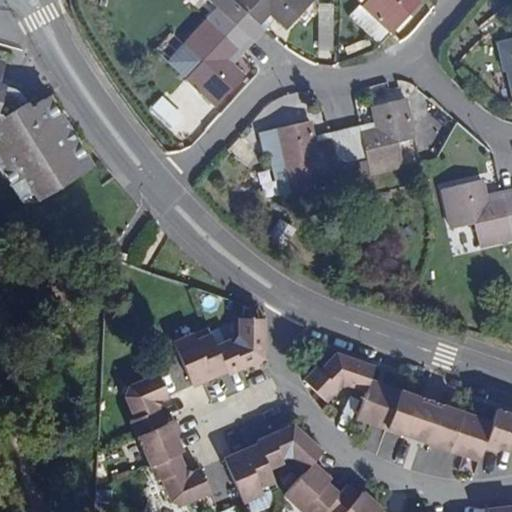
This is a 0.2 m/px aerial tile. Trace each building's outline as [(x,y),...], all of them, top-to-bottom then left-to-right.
[(210,0),(213,3),(253,43),(264,31),(259,26),(270,14),(276,19),(288,30),(316,0),(315,0),(210,0)] [(421,4),(415,0),(366,0),(362,5),(392,34),(421,4)] [(244,78),(232,65),(226,61),(238,49),(244,53),(253,43),(213,3),(204,13),(209,19),(186,45),(202,61),(185,79),(215,108),(244,78)] [(259,26),(264,31),(276,19),(270,14),(259,26)] [(321,49),(332,50),(334,28),(322,28),(321,49)] [(511,38),(498,42),(503,68),(507,67),(511,90),(511,38)] [(226,61),(232,65),(239,57),(244,53),(238,49),(226,61)] [(101,168),(89,150),(52,100),(42,107),(35,101),(28,106),(16,93),(3,90),(10,65),(0,62),(0,168),(16,192),(25,185),(42,210),(101,168)] [(181,138),(202,114),(172,87),(151,112),(181,138)] [(373,107),(376,121),(377,130),(361,133),(359,125),(345,128),(358,184),(373,181),(372,174),(403,167),(399,145),(415,141),(406,100),(373,107)] [(377,130),(376,121),(359,125),(361,133),(377,130)] [(343,187),(358,184),(345,128),(331,132),(332,141),(316,144),(314,135),(311,122),(278,131),(287,169),(304,166),(309,188),(340,181),(343,187)] [(331,132),(314,135),(316,144),(332,141),(331,132)] [(404,144),(406,163),(421,161),(418,142),(404,144)] [(443,201),(430,204),(433,219),(447,215),(451,230),(473,225),(480,248),(511,239),(511,234),(510,226),(511,225),(511,187),(500,191),(502,200),(487,203),(485,194),(482,179),(440,189),(443,201)] [(502,200),(500,191),(485,194),(487,203),(502,200)] [(437,233),(451,230),(447,215),(433,219),(437,233)] [(232,337),(218,343),(228,369),(229,371),(266,355),(265,314),(241,315),(240,332),(236,341),(232,337)] [(228,369),(218,343),(209,325),(174,341),(193,386),(228,369)] [(365,388),(369,377),(374,363),(336,351),(322,366),(317,365),(304,377),(329,400),(340,389),(350,382),(365,388)] [(138,433),(165,420),(159,408),(161,399),(170,394),(159,372),(130,385),(127,395),(136,414),(132,419),(138,433)] [(417,393),(369,377),(365,388),(359,409),(390,421),(388,425),(406,432),(417,393)] [(429,396),(417,393),(406,432),(416,435),(430,440),(443,402),(429,396)] [(494,419),(443,402),(430,440),(448,447),(451,442),(482,452),(485,444),(494,419)] [(511,409),(498,405),(494,419),(485,444),(496,449),(504,446),(511,448),(511,409)] [(390,421),(359,409),(357,415),(388,425),(390,421)] [(174,417),(165,420),(138,433),(151,462),(179,449),(182,448),(176,434),(179,427),(174,417)] [(260,443),(270,466),(284,461),(284,456),(295,457),(307,469),(316,462),(324,450),(294,422),(258,438),(260,443)] [(451,442),(448,447),(480,457),(482,452),(451,442)] [(279,483),(270,466),(260,443),(246,449),(244,446),(224,456),(243,499),(279,483)] [(185,463),(179,449),(151,462),(157,477),(162,475),(172,497),(183,502),(210,488),(201,466),(193,469),(185,463)] [(316,462),(307,469),(287,494),(305,511),(322,511),(326,509),(341,493),(329,483),(332,479),(316,462)] [(341,493),(326,509),(328,511),(377,511),(383,506),(365,489),(361,491),(351,482),(341,493)]
